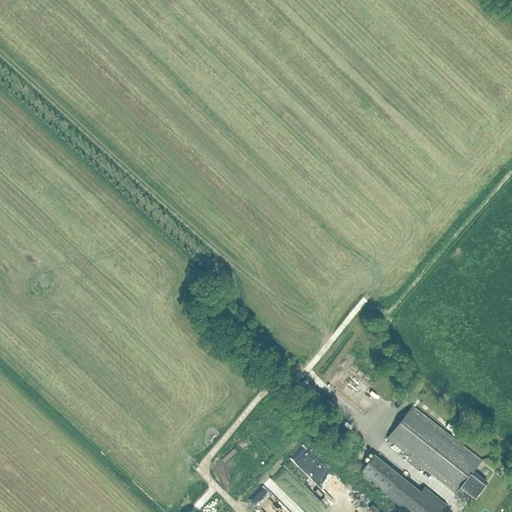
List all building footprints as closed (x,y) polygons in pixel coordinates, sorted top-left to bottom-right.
[(374,386),(357,370),(346,382),(363,398),(374,386)] [(410,384),(405,375),(399,379),(404,388),(410,384)] [(473,498),(487,481),(473,470),(482,459),(412,405),(386,437),(456,491),(459,487),(473,498)] [(439,511),(446,504),(424,486),(419,492),(374,453),(360,470),(408,511),(439,511)] [(233,481),(238,487),(259,467),(254,461),(233,481)] [(283,467),(276,475),(310,510),(320,500),(316,497),(308,504),(289,486),(296,479),(283,467)] [(377,511),(383,507),(377,497),(370,501),(377,511)]
